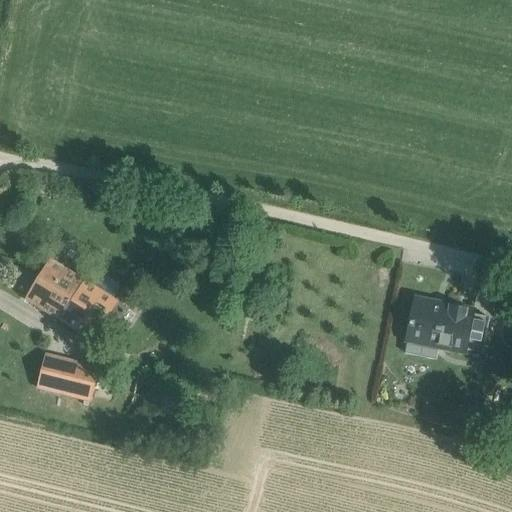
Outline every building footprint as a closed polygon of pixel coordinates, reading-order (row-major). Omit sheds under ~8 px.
[(84,282),(51,261),(27,301),(60,321),(84,283),(84,282)] [(129,311),(84,283),(60,321),(92,341),(107,316),(120,324),(129,311)] [(473,312),(416,301),(411,323),(410,323),(410,327),(411,327),(407,342),(438,348),(465,353),(472,315),(473,312)] [(490,318),(472,315),(465,350),(483,354),(490,318)] [(438,348),(407,342),(405,354),(436,360),(438,348)] [(99,370),(45,356),(38,388),(91,402),(96,382),(99,370)] [(196,389),(139,374),(124,435),(180,450),(192,404),(196,389)] [(102,384),(96,382),(91,402),(98,403),(102,384)] [(192,404),(180,450),(193,453),(204,408),(192,404)]
